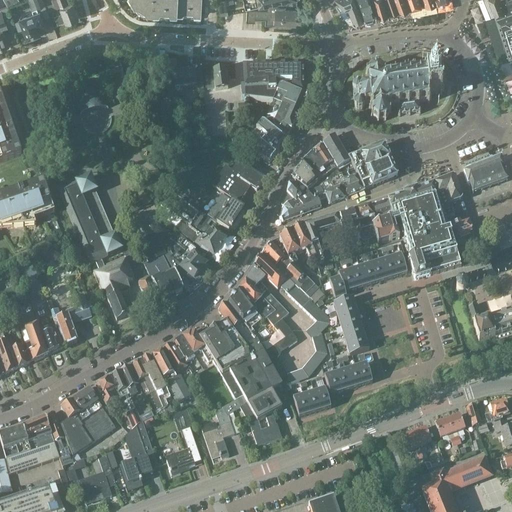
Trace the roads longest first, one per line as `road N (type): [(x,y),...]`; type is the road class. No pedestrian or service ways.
road 1 (unclassified): [(0,418),(150,338),(224,282),(291,160),(324,118),(334,47)]
road 2 (tertiary): [(511,385),(436,404),(134,511)]
road 3 (residential): [(106,25),(157,41),(334,47)]
